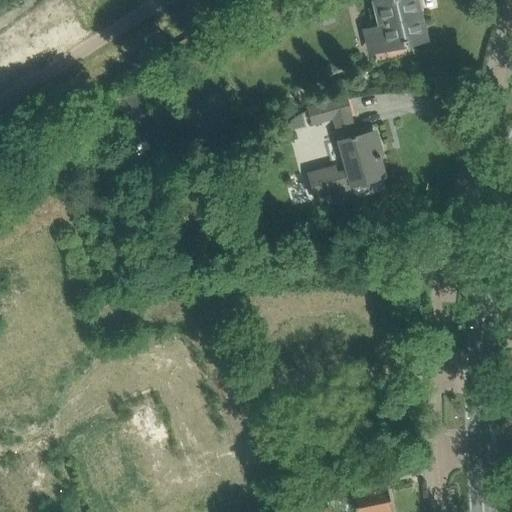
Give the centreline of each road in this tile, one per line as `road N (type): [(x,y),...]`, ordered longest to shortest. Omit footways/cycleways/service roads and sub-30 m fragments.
road 1 (unclassified): [(511,22),(440,309),(436,359),(479,361)]
road 2 (tertiary): [(479,361),(511,183)]
